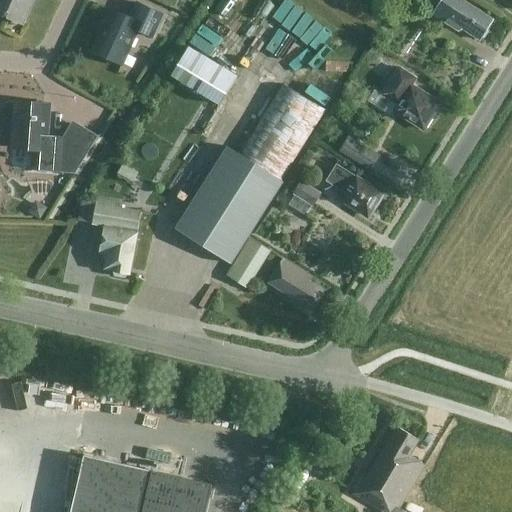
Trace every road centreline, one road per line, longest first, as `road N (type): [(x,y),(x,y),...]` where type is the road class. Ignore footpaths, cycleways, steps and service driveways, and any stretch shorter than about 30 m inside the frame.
road 1 (unclassified): [(327,371),(511,70)]
road 2 (unclassified): [(0,309),(291,375),(327,371)]
road 3 (unclassified): [(327,371),(511,429)]
